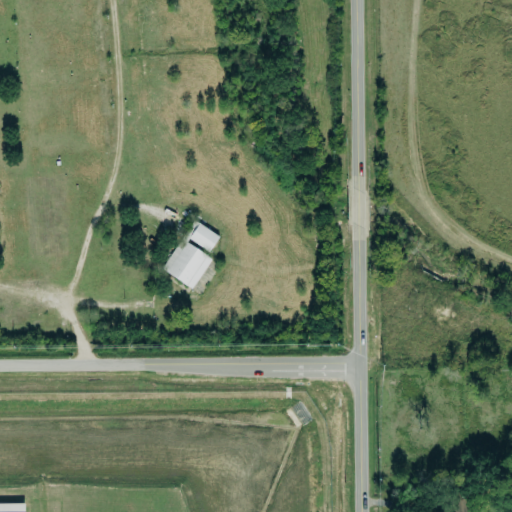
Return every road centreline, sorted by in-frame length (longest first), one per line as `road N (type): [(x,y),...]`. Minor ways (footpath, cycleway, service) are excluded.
road 1 (tertiary): [(0,365),(360,368)]
road 2 (secondary): [(361,511),(358,223)]
road 3 (secondary): [(357,178),(355,0)]
